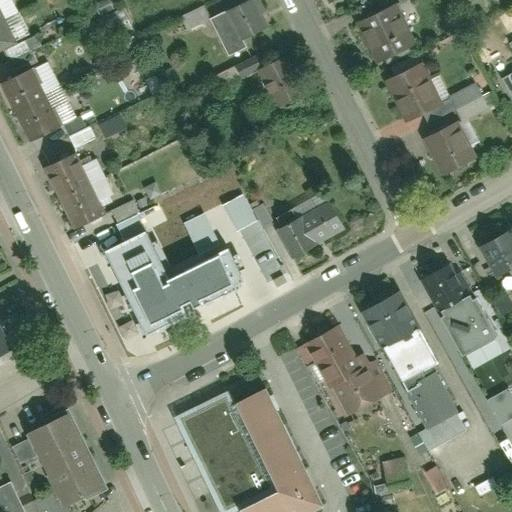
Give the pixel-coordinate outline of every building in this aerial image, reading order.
[(265,24),(253,0),(251,0),(210,21),(222,46),(265,24)] [(179,15),(185,30),(207,21),(201,6),(179,15)] [(384,9),(354,25),(374,63),(404,48),(384,9)] [(0,47),(12,42),(1,19),(0,19),(0,47)] [(297,91),(280,56),(255,69),(273,104),(297,91)] [(416,64),(380,81),(401,123),(436,106),(416,64)] [(25,68),(0,80),(0,91),(10,112),(40,98),(25,68)] [(40,98),(10,112),(25,142),(54,127),(40,98)] [(451,124),(421,139),(441,177),(470,162),(451,124)] [(74,148),(95,137),(89,125),(68,136),(74,148)] [(69,156),(42,168),(57,199),(83,186),(69,156)] [(83,186),(57,199),(72,230),(98,217),(83,186)] [(225,204),(238,231),(257,221),(244,195),(225,204)] [(342,229),(328,202),(274,229),(287,256),(342,229)] [(200,254),(220,245),(204,213),(185,223),(200,254)] [(126,241),(147,231),(138,214),(118,225),(126,241)] [(183,305),(192,300),(195,307),(245,283),(228,250),(170,278),(147,231),(126,241),(106,251),(149,337),(189,317),(183,305)] [(511,262),(495,233),(473,245),(492,278),(511,266),(511,262)] [(446,282),(436,265),(417,277),(427,294),(446,282)] [(456,300),(446,282),(427,294),(437,311),(456,300)] [(456,300),(437,311),(463,356),(496,337),(470,292),(456,300)] [(385,302),(362,314),(381,347),(383,346),(403,334),(385,302)] [(403,334),(383,346),(403,381),(430,366),(437,362),(417,327),(403,334)] [(337,328),(301,348),(342,420),(390,393),(368,354),(355,361),(337,328)] [(430,366),(403,381),(430,428),(457,413),(430,366)] [(511,385),(485,397),(497,423),(511,416),(511,385)] [(313,511),(323,507),(265,392),(235,407),(230,397),(174,424),(218,511),(234,511),(236,511),(235,511),(313,511)] [(89,494),(53,422),(29,434),(65,506),(89,494)] [(380,461),(387,492),(411,487),(404,456),(380,461)] [(436,466),(425,471),(435,492),(445,487),(436,466)] [(0,488),(0,511),(24,511),(12,484),(0,488)]
